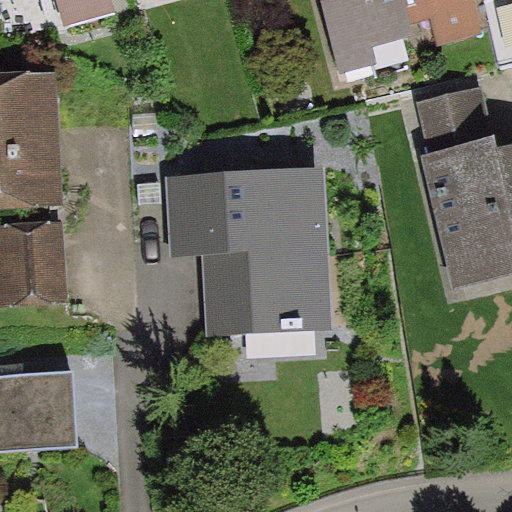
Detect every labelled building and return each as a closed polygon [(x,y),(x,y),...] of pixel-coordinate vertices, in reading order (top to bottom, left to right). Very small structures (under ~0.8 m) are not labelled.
[(55,0),(65,33),(115,19),(110,0),(55,0)] [(372,52),(415,41),(403,0),(319,0),(342,77),(377,67),(372,52)] [(403,0),(415,41),(438,34),(441,46),(479,36),(469,0),(403,0)] [(511,0),(503,0),(484,5),(500,75),(511,72),(511,0)] [(57,82),(0,83),(0,216),(62,214),(57,82)] [(410,106),(455,297),(511,283),(511,152),(502,155),(486,88),(410,106)] [(329,332),(322,174),(167,181),(171,259),(201,258),(204,337),(329,332)] [(66,229),(0,231),(0,311),(69,309),(66,229)] [(73,378),(0,381),(0,457),(76,455),(73,378)]
